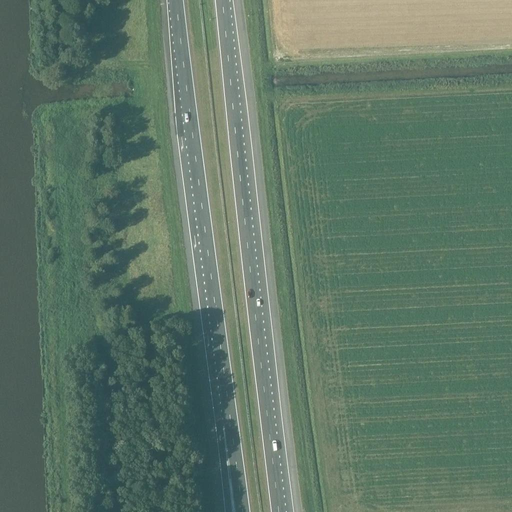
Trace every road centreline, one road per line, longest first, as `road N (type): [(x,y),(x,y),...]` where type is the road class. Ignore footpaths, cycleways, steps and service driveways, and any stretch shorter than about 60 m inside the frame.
road 1 (motorway): [(278,511),(221,0)]
road 2 (motorway): [(175,0),(230,424)]
